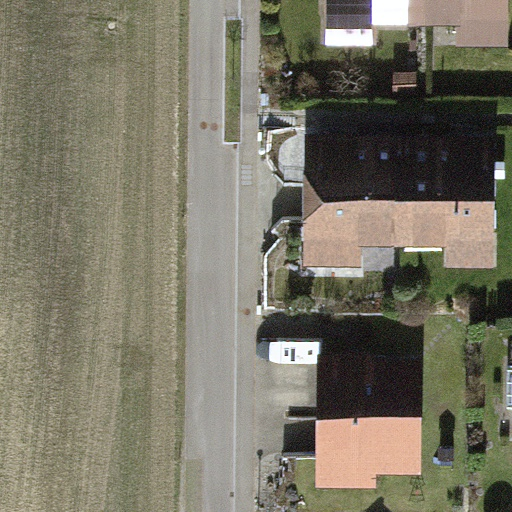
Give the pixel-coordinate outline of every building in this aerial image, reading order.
[(330,0),(332,40),(419,45),(421,0),(330,0)] [(510,0),(421,0),(419,45),(511,42),(510,0)] [(312,139),(311,261),(403,263),(405,134),(312,139)] [(495,137),(405,134),(403,263),(495,267),(495,137)] [(323,353),(326,473),(424,471),(422,351),(323,353)]
